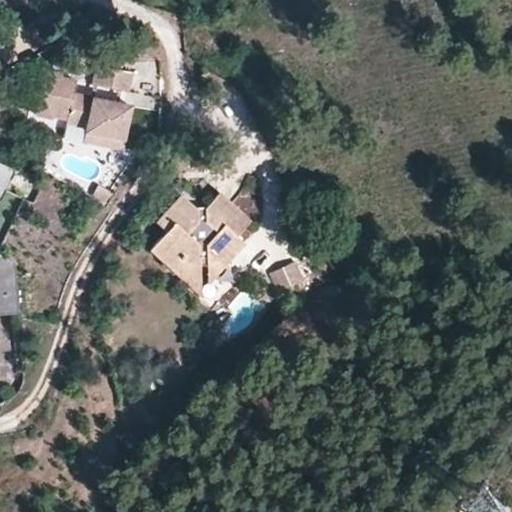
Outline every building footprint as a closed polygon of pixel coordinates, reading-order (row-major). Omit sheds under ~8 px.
[(127,90),(131,67),(95,62),(91,83),(127,90)] [(123,137),(129,102),(73,91),(75,79),(60,75),(61,71),(43,68),(34,113),(52,117),(52,114),(66,116),(66,120),(84,124),(83,129),(123,137)] [(122,146),(123,137),(83,129),(81,138),(122,146)] [(0,198),(14,172),(0,164),(0,198)] [(236,236),(250,221),(218,192),(203,208),(199,209),(196,209),(181,195),(163,214),(171,222),(162,232),(147,250),(175,274),(198,268),(206,266),(226,260),(228,263),(245,244),(236,236)] [(154,223),(162,232),(171,222),(163,214),(154,223)] [(0,315),(17,313),(14,261),(0,255),(0,315)] [(208,285),(228,263),(226,260),(206,266),(208,285)] [(200,295),(198,268),(175,274),(200,295)]
